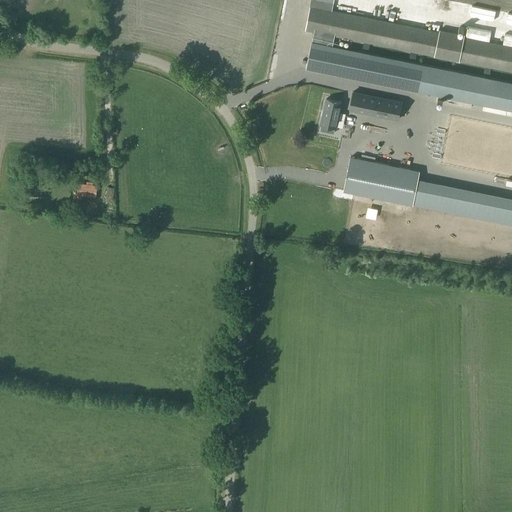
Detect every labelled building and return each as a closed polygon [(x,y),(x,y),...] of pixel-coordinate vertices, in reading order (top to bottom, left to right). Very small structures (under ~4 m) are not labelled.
[(314,0),(313,7),(311,6),(306,30),(317,33),(315,44),(312,43),(307,67),(447,95),(511,108),(511,84),(472,76),(473,71),(467,70),(466,75),(436,69),(437,63),(433,63),(432,68),(388,59),(389,54),(383,53),(382,58),(357,53),(358,47),(352,46),(351,52),(325,46),(327,35),(410,52),(409,56),(416,57),(417,53),(484,67),(484,71),(490,72),(491,68),(511,72),(511,48),(465,38),(465,36),(440,31),(440,33),(332,11),(334,0),(314,0)] [(359,95),(355,113),(404,123),(408,105),(364,96),(359,95)] [(326,99),(320,124),(326,126),(325,132),(333,134),(341,102),(326,99)] [(407,142),(407,134),(389,134),(389,142),(407,142)] [(417,181),(419,171),(350,157),(343,191),(412,205),(417,181)] [(511,200),(417,181),(412,205),(511,225),(511,200)] [(94,196),(95,187),(74,184),(73,190),(72,190),(72,193),(73,193),(72,199),(81,200),(81,195),(94,196)]
